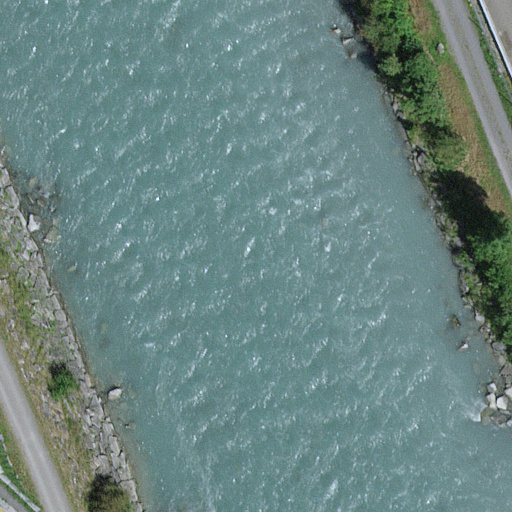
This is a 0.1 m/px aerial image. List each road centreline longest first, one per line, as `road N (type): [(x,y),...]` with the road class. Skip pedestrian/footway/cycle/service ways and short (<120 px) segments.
road 1 (track): [(511,168),(446,0)]
road 2 (track): [(59,511),(0,364)]
